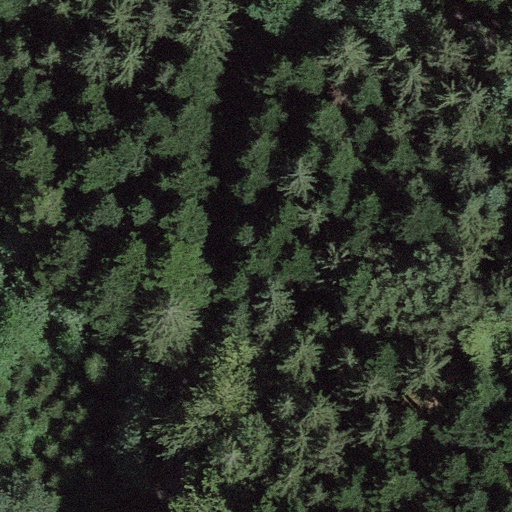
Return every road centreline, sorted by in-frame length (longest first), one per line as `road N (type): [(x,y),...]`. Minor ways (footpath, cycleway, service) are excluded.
road 1 (track): [(161,511),(205,166),(252,0)]
road 2 (track): [(303,0),(511,70)]
